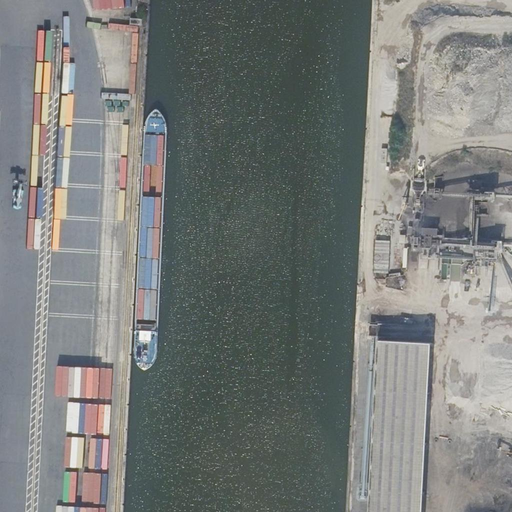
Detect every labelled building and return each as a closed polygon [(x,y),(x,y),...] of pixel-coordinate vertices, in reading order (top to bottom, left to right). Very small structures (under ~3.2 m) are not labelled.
[(424,236),(437,237),(438,229),(424,228),(424,236)] [(374,273),(389,273),(390,240),(375,240),(374,273)] [(419,248),(419,266),(432,266),(432,265),(445,265),(445,263),(479,264),(480,246),(437,245),(437,249),(419,248)] [(368,511),(422,511),(431,342),(377,339),(373,415),(376,415),(376,427),(373,426),(368,511)] [(376,415),(373,415),(368,415),(368,426),(373,426),(376,427),(376,415)]
